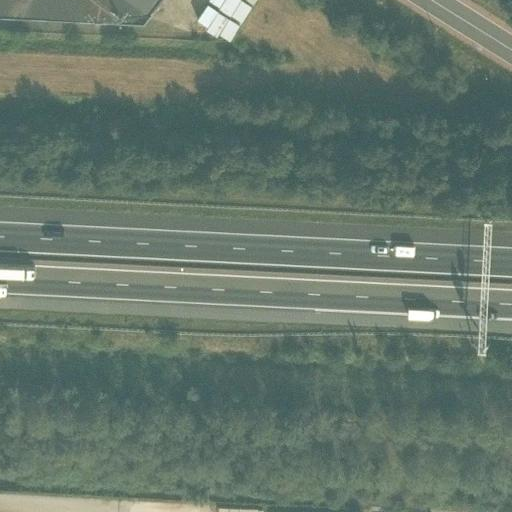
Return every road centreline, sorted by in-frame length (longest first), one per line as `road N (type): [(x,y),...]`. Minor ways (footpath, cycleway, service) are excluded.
road 1 (motorway): [(511,262),(0,235)]
road 2 (motorway): [(0,277),(511,304)]
road 3 (track): [(154,22),(138,28),(0,21)]
